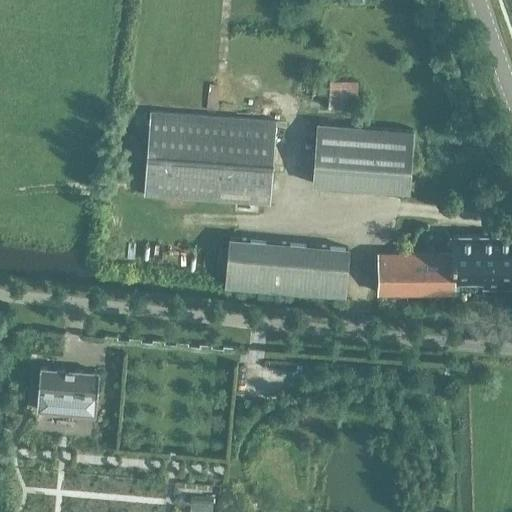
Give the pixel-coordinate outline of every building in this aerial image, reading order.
[(331,79),(329,106),(357,109),(359,81),(331,79)] [(270,204),(277,120),(150,111),(144,194),(270,204)] [(409,190),(413,130),(318,123),(313,183),(409,190)] [(378,292),(393,292),(453,292),(453,293),(454,293),(454,278),(485,278),(485,285),(511,285),(511,235),(494,236),(494,238),(482,238),(482,236),(453,236),(453,252),(379,252),(378,292)] [(349,248),(230,237),(226,285),(345,296),(349,248)] [(40,367),(38,391),(40,391),(39,409),(94,414),(95,414),(96,395),(98,396),(100,372),(40,367)] [(191,496),(189,511),(212,511),(214,497),(191,496)]
